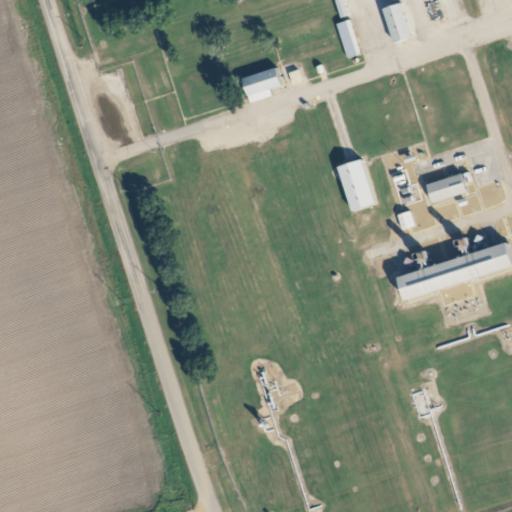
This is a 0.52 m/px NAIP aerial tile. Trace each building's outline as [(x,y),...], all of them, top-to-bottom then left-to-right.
[(352,17),(345,0),(339,0),(337,1),(343,20),(352,17)] [(394,44),(412,40),(405,5),(386,9),(394,44)] [(349,59),(363,55),(353,21),(339,25),(349,59)] [(275,97),(273,91),(284,87),(278,68),(244,80),(252,105),(275,97)] [(351,212),(376,207),(366,162),(341,167),(351,212)] [(470,193),(464,175),(429,186),(434,204),(470,193)] [(417,226),(413,212),(400,216),(405,231),(417,226)] [(399,277),(406,302),(444,292),(447,305),(450,304),(446,288),(511,270),(511,257),(509,247),(399,277)]
